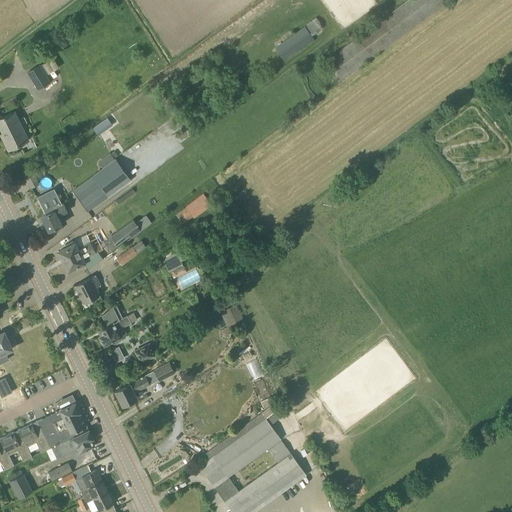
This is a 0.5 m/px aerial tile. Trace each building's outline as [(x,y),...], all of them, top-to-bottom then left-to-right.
[(341,81),(449,0),(407,0),(326,61),(341,81)] [(284,61),(314,39),(312,36),(326,25),(319,15),(305,26),(274,48),(284,61)] [(51,82),(47,75),(41,65),(40,64),(27,72),(38,90),(51,82)] [(189,79),(193,84),(205,75),(201,70),(189,79)] [(8,150),(29,142),(14,111),(0,118),(0,127),(6,139),(3,140),(8,150)] [(111,161),(72,190),(87,211),(130,180),(115,159),(111,161)] [(30,189),(39,184),(34,175),(25,179),(30,189)] [(193,219),(211,206),(203,194),(186,207),(176,214),(182,224),(192,217),(193,219)] [(48,231),(61,224),(57,216),(67,211),(62,203),(61,203),(52,207),(53,209),(41,217),(48,231)] [(133,220),(110,236),(118,247),(141,230),(133,220)] [(100,250),(99,248),(95,239),(78,247),(74,240),(67,244),(68,247),(59,251),(59,253),(59,254),(60,257),(62,258),(65,264),(64,265),(66,268),(67,269),(68,270),(84,262),(82,260),(96,253),(96,252),(100,250)] [(122,266),(138,254),(138,253),(145,248),(140,241),(133,246),(116,258),(122,266)] [(161,261),(168,273),(172,270),(183,265),(181,261),(189,257),(185,248),(161,261)] [(96,273),(74,285),(84,303),(85,303),(86,304),(93,301),(92,299),(101,294),(98,288),(102,286),(96,273)] [(231,325),(243,319),(236,304),(224,310),(231,325)] [(104,344),(107,343),(121,336),(118,329),(131,323),(127,315),(119,319),(114,309),(104,317),(108,325),(100,329),(103,335),(100,336),(101,338),(100,339),(101,342),(103,342),(104,344)] [(0,354),(12,349),(4,331),(0,333),(0,354)] [(141,362),(150,357),(156,354),(151,343),(135,351),(141,362)] [(119,346),(110,351),(116,363),(125,358),(119,346)] [(169,362),(153,370),(159,381),(175,373),(169,362)] [(135,392),(150,384),(145,376),(114,391),(122,406),(138,397),(135,392)] [(12,389),(1,394),(7,406),(9,405),(18,401),(12,389)] [(60,410),(37,421),(50,448),(59,443),(57,439),(62,436),(71,432),(86,425),(86,424),(86,422),(84,418),(82,417),(76,405),(77,405),(76,405),(77,405),(75,402),(72,404),(60,410)] [(252,511),(305,474),(290,453),(270,425),(291,408),(287,402),(265,419),(206,461),(200,466),(233,511),(252,511)] [(41,452),(50,448),(37,421),(18,430),(26,445),(35,441),(41,452)] [(26,445),(18,430),(0,438),(8,454),(17,450),(23,460),(31,456),(26,445)] [(92,438),(89,430),(73,438),(72,437),(59,443),(59,444),(52,448),(57,457),(63,455),(78,448),(80,453),(94,446),(91,439),(92,438)] [(10,467),(13,465),(8,454),(0,438),(0,458),(5,469),(10,467)] [(52,480),(66,473),(72,470),(68,462),(48,472),(52,480)] [(80,505),(87,502),(87,501),(94,498),(107,492),(96,469),(82,476),(76,479),(82,491),(81,491),(83,497),(77,500),(80,505)] [(65,485),(76,480),(72,472),(61,478),(65,485)] [(18,499),(33,491),(23,473),(9,481),(18,499)] [(107,511),(114,509),(111,503),(112,503),(107,492),(94,498),(99,509),(92,511),(107,511)] [(81,511),(90,507),(87,502),(80,505),(78,506),(81,511)]
